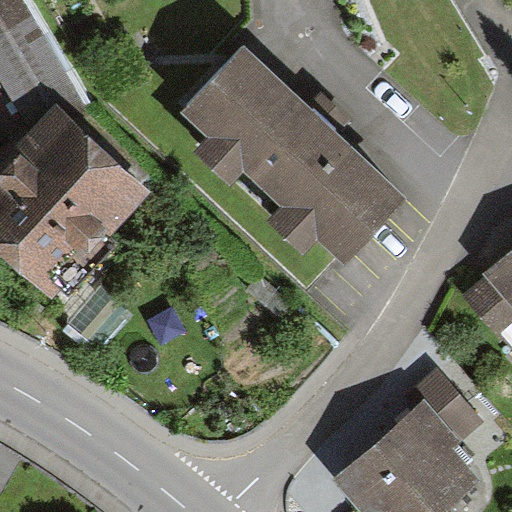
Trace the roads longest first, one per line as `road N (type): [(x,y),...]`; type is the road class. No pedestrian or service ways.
road 1 (residential): [(511,106),(440,249),(380,342),(223,511)]
road 2 (tertiary): [(0,386),(43,407),(186,511)]
